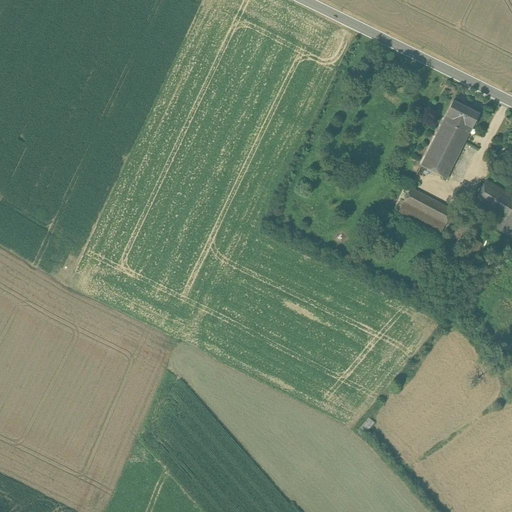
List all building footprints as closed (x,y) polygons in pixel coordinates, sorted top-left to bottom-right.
[(479,115),(452,102),(445,116),(446,116),(471,129),(479,115)] [(471,129),(446,116),(439,130),(464,143),(471,129)] [(464,143),(439,130),(420,166),(446,179),(464,143)] [(511,195),(486,181),(473,202),(502,219),(511,225),(511,195)] [(452,211),(410,189),(396,216),(438,238),(445,226),(452,211)] [(452,211),(445,226),(453,230),(460,216),(452,211)] [(511,225),(502,219),(497,229),(511,237),(511,225)] [(471,239),(458,261),(469,266),(481,244),(471,239)] [(366,432),(374,422),(368,417),(360,428),(366,432)]
